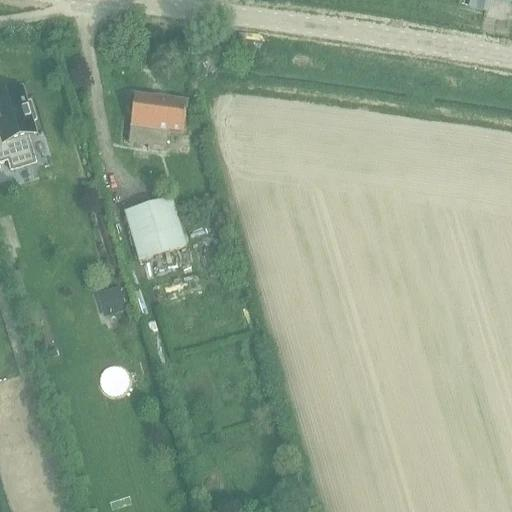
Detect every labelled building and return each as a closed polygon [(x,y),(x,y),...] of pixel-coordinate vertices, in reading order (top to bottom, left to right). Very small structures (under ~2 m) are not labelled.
[(470,0),(469,10),(487,14),(489,0),(470,0)] [(0,91),(9,90),(1,49),(0,49),(0,91)] [(0,164),(8,162),(11,173),(36,165),(27,138),(35,136),(31,123),(36,122),(30,104),(26,105),(21,90),(0,96),(0,164)] [(128,139),(127,144),(165,149),(166,144),(167,133),(183,135),(185,123),(187,104),(134,97),(131,117),(128,139)] [(170,200),(125,215),(140,265),(155,260),(177,253),(186,251),(170,200)] [(192,274),(162,283),(169,307),(199,298),(192,274)] [(134,278),(117,282),(122,305),(140,301),(134,278)]
